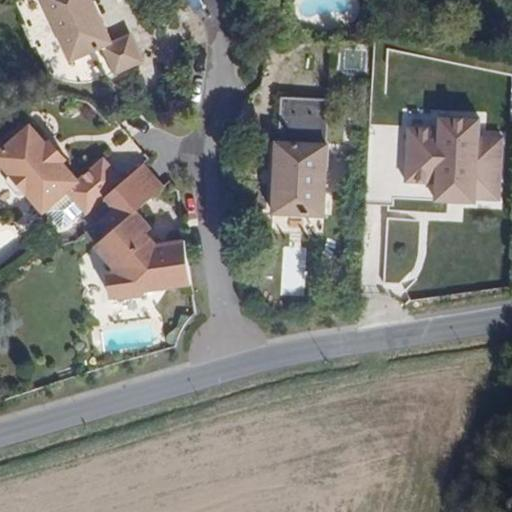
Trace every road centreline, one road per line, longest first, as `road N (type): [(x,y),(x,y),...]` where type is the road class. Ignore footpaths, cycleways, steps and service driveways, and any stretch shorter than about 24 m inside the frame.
road 1 (residential): [(224,368),(204,159),(223,46),(197,0)]
road 2 (unclassified): [(224,368),(511,320)]
road 3 (unclassified): [(0,433),(224,368)]
